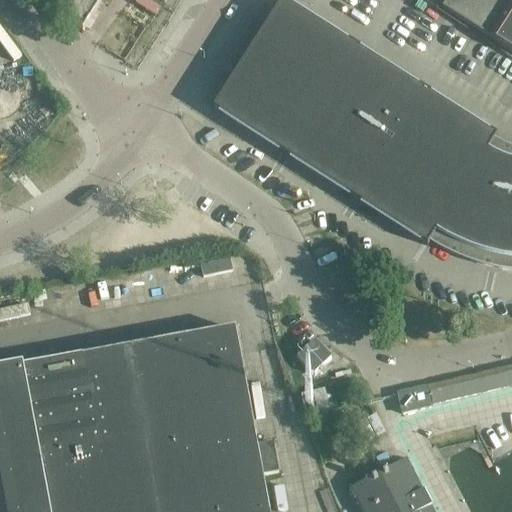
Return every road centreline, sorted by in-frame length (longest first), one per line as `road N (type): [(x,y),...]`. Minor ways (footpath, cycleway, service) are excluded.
road 1 (unclassified): [(511,346),(432,366),(387,366),(351,346),(324,316),(279,226),(253,200),(143,131)]
road 2 (unclassified): [(0,244),(57,213),(143,131)]
road 3 (unclassified): [(143,131),(95,92),(17,0)]
road 4 (unclassified): [(143,131),(224,0)]
